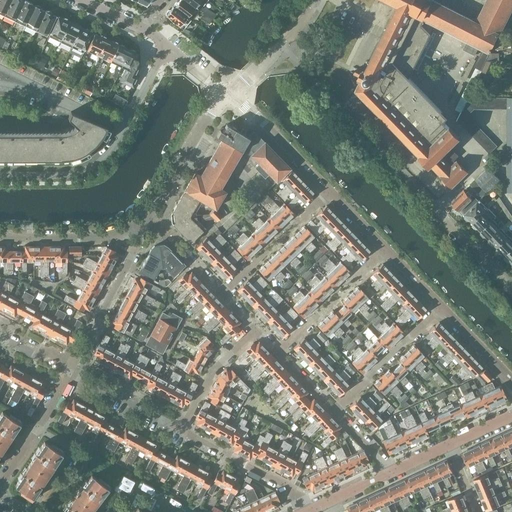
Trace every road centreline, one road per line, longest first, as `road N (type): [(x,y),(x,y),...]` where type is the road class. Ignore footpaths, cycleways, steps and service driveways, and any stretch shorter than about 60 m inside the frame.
road 1 (residential): [(72,369),(148,217)]
road 2 (residential): [(0,239),(122,234),(148,217)]
road 3 (residential): [(310,507),(284,482),(181,432)]
road 4 (residential): [(335,408),(444,306)]
road 5 (residential): [(278,350),(386,247)]
road 6 (residential): [(223,293),(329,189)]
road 7 (residential): [(148,217),(229,95)]
road 8 (residential): [(126,128),(93,168),(0,175)]
road 9 (residential): [(329,189),(229,95)]
road 10 (residential): [(181,432),(213,370),(255,326)]
road 11 (residential): [(229,95),(282,45),(313,0)]
road 12 (residential): [(181,432),(72,369)]
